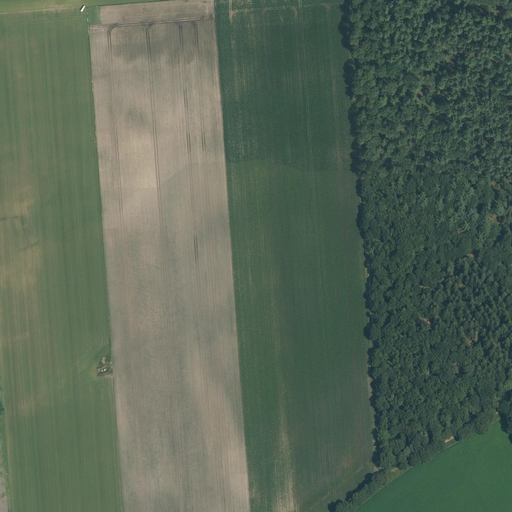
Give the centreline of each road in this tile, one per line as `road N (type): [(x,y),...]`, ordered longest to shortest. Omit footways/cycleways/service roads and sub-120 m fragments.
road 1 (track): [(349,0),(382,475)]
road 2 (track): [(382,475),(499,411),(511,412)]
